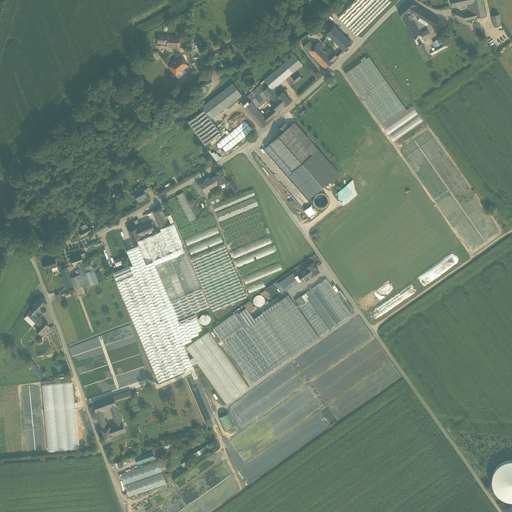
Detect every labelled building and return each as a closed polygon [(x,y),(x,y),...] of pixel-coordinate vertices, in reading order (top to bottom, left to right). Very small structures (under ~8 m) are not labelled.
[(354,0),(338,17),(347,27),(374,0),(354,0)] [(388,0),(374,0),(347,27),(357,36),(391,2),(388,0)] [(482,0),(471,0),(472,3),(476,18),(486,16),(482,0)] [(409,2),(398,11),(408,29),(415,25),(412,18),(410,15),(415,5),(409,2)] [(431,14),(415,5),(410,15),(412,18),(416,21),(418,18),(419,19),(420,18),(427,22),(431,14)] [(438,18),(431,14),(427,22),(434,26),(438,18)] [(499,14),(491,16),(494,27),(501,25),(499,14)] [(415,25),(408,29),(412,37),(420,33),(415,25)] [(343,35),(334,26),(324,36),(327,39),(329,37),(336,44),(341,39),(340,39),(343,35)] [(428,30),(420,34),(423,40),(430,36),(428,30)] [(312,33),(309,35),(309,36),(301,42),(303,47),(309,41),(309,42),(311,39),(315,38),(312,33)] [(180,36),(158,35),(157,47),(179,48),(180,36)] [(351,43),(343,35),(340,39),(341,39),(336,44),(343,51),(351,43)] [(309,41),(303,47),(308,52),(314,46),(309,42),(309,41)] [(320,46),(317,43),(314,46),(308,52),(325,69),(333,60),(329,56),(320,46)] [(425,52),(421,44),(417,46),(423,59),(427,56),(425,52)] [(337,56),(333,52),(329,56),(333,60),(337,56)] [(285,63),(293,72),(302,64),(294,55),(285,63)] [(180,56),(168,66),(176,76),(188,66),(185,63),(184,61),(180,56)] [(406,110),(369,57),(345,74),(382,126),(406,110)] [(293,72),(285,63),(264,80),(269,86),(272,90),(277,85),(293,72)] [(188,66),(176,76),(178,78),(190,69),(188,66)] [(297,74),(292,78),(296,82),(301,77),(297,74)] [(253,75),(244,76),(245,83),(247,83),(248,86),(254,85),(253,75)] [(261,84),(247,96),(251,101),(263,91),(269,86),(264,80),(260,83),(261,84)] [(233,83),(217,96),(226,108),(242,95),(233,83)] [(282,91),(277,85),(272,90),(278,96),(282,92),(282,91)] [(272,90),(269,86),(263,91),(269,98),(272,101),(269,103),(277,112),(285,105),(277,96),(278,96),(272,90)] [(269,98),(263,91),(251,101),(257,108),(269,98)] [(290,101),(282,92),(278,96),(277,96),(285,105),(290,101)] [(226,108),(217,96),(205,105),(206,107),(214,117),(226,108)] [(251,101),(243,108),(260,127),(267,121),(264,117),(257,108),(251,101)] [(214,117),(206,107),(204,109),(211,119),(214,117)] [(412,107),(383,127),(393,142),(423,122),(412,107)] [(211,119),(204,109),(187,121),(205,145),(221,133),(211,119)] [(236,126),(220,139),(229,150),(254,130),(238,110),(229,117),(236,126)] [(271,111),(264,117),(267,121),(274,115),(271,111)] [(286,123),(276,131),(280,135),(289,127),(286,123)] [(280,135),(265,148),(288,175),(309,199),(338,173),(317,150),(313,154),(289,127),(280,135)] [(221,172),(213,177),(218,184),(218,185),(226,180),(221,172)] [(213,177),(200,185),(204,192),(218,184),(213,177)] [(147,190),(144,184),(139,187),(140,189),(134,193),(138,201),(139,201),(143,199),(143,198),(147,196),(145,192),(145,191),(147,190)] [(253,189),(213,205),(215,212),(255,196),(253,189)] [(222,191),(217,193),(217,195),(220,201),(225,199),(222,191)] [(187,193),(179,196),(190,223),(198,220),(187,193)] [(217,195),(209,198),(212,204),(220,201),(217,195)] [(177,197),(169,200),(181,228),(189,224),(177,197)] [(255,197),(216,213),(220,222),(258,206),(255,197)] [(257,208),(220,223),(227,240),(264,225),(257,208)] [(159,210),(153,212),(159,227),(165,225),(161,216),(159,210)] [(212,217),(181,230),(184,237),(215,224),(212,217)] [(128,229),(139,226),(138,220),(127,223),(128,229)] [(201,289),(174,223),(160,229),(161,232),(137,241),(146,264),(148,268),(144,270),(160,306),(164,305),(201,289)] [(151,223),(137,228),(140,235),(148,232),(149,234),(153,232),(152,230),(154,229),(151,223)] [(216,226),(185,239),(188,246),(219,233),(216,226)] [(89,227),(79,232),(82,237),(91,232),(89,227)] [(137,228),(130,231),(133,240),(141,236),(140,235),(137,228)] [(265,228),(228,243),(232,252),(269,236),(265,228)] [(220,235),(189,249),(193,256),(223,243),(220,235)] [(269,236),(232,252),(236,260),(272,244),(269,236)] [(224,244),(190,258),(213,312),(246,297),(224,244)] [(272,244),(236,260),(239,269),(276,253),(272,244)] [(81,253),(71,257),(74,265),(76,264),(83,262),(83,261),(86,260),(84,253),(81,254),(81,253)] [(276,253),(239,269),(243,277),(280,262),(276,253)] [(48,260),(48,259),(42,261),(45,270),(46,270),(47,275),(52,273),(51,268),(58,266),(55,258),(48,260)] [(83,262),(76,264),(79,275),(81,274),(87,272),(85,267),(83,262)] [(280,262),(243,277),(246,286),(263,279),(283,271),(280,262)] [(312,262),(306,267),(306,268),(303,270),(307,276),(310,274),(312,276),(319,271),(312,262)] [(87,272),(81,274),(85,284),(86,288),(99,283),(92,265),(90,266),(92,270),(87,272)] [(130,265),(113,272),(117,281),(134,274),(130,265)] [(70,278),(66,267),(61,269),(64,275),(68,287),(73,285),(70,278)] [(296,270),(285,278),(291,287),(307,276),(303,270),(298,273),(296,270)] [(117,281),(132,318),(156,308),(141,271),(134,274),(117,281)] [(79,275),(70,278),(73,285),(74,289),(75,288),(77,296),(80,295),(77,288),(82,286),(81,285),(85,284),(81,274),(79,275)] [(291,287),(285,278),(279,282),(286,291),(291,287)] [(352,314),(327,278),(317,285),(343,321),(352,314)] [(263,279),(246,286),(249,293),(265,286),(263,279)] [(82,286),(77,288),(80,295),(86,293),(84,286),(82,286)] [(341,322),(316,286),(306,293),(332,329),(341,322)] [(201,289),(164,305),(166,310),(171,322),(171,323),(209,307),(201,289)] [(256,307),(265,303),(261,294),(252,298),(256,307)] [(304,294),(295,300),(298,304),(296,305),(297,306),(298,305),(299,306),(309,300),(304,294)] [(288,295),(254,319),(251,315),(246,308),(238,314),(237,312),(213,329),(253,385),(318,338),(288,295)] [(46,303),(40,297),(33,305),(35,307),(28,314),(34,320),(38,316),(36,314),(46,303)] [(330,330),(309,300),(299,306),(320,337),(330,330)] [(166,310),(133,324),(138,336),(171,322),(166,310)] [(200,314),(199,324),(209,324),(210,315),(200,314)] [(38,316),(34,320),(38,325),(43,320),(38,316)] [(136,358),(143,361),(131,326),(130,326),(101,335),(102,339),(105,339),(107,344),(106,344),(110,344),(114,338),(116,345),(116,342),(121,340),(123,346),(120,350),(117,350),(119,347),(117,342),(117,353),(117,354),(119,353),(126,352),(126,355),(127,358),(127,353),(129,353),(129,354),(135,354),(136,358)] [(248,388),(209,332),(186,348),(225,404),(248,388)] [(34,364),(31,366),(35,373),(39,371),(34,364)] [(131,391),(114,396),(116,401),(132,396),(131,391)] [(114,396),(93,403),(96,412),(102,410),(110,408),(117,405),(116,401),(114,396)] [(117,405),(110,408),(112,414),(119,411),(117,405)] [(102,410),(96,412),(100,423),(106,421),(102,410)] [(126,431),(119,411),(112,414),(116,424),(110,426),(113,436),(126,431)] [(218,417),(224,430),(234,426),(228,413),(218,417)] [(108,427),(102,429),(105,439),(113,436),(110,426),(108,427)] [(171,443),(163,446),(165,452),(174,448),(171,443)] [(155,450),(128,459),(128,458),(127,458),(127,459),(125,460),(127,466),(157,456),(155,450)] [(159,460),(121,473),(125,484),(162,472),(159,460)] [(499,464),(496,467),(494,470),(493,473),(492,476),(491,480),(492,483),(492,487),(494,490),(496,493),(498,496),(501,498),(504,499),(508,500),(511,501),(511,500),(511,460),(509,460),(505,461),(502,462),(499,464)] [(163,473),(125,486),(129,497),(167,484),(163,473)]
